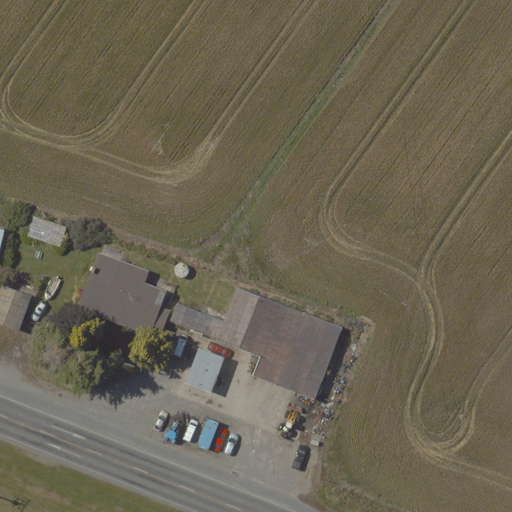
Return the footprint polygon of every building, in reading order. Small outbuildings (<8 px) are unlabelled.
[(35,206),(26,234),(65,247),(74,219),(35,206)] [(177,276),(98,251),(81,305),(160,330),(177,276)] [(35,289),(3,281),(0,292),(0,318),(26,325),(35,289)] [(219,339),(222,332),(255,346),(245,369),(315,398),(324,376),(346,325),(243,282),(229,316),(177,294),(167,317),(219,339)] [(228,346),(202,337),(188,377),(214,387),(228,346)]
